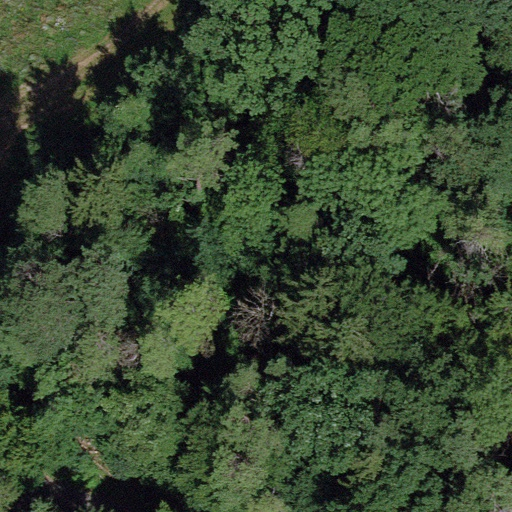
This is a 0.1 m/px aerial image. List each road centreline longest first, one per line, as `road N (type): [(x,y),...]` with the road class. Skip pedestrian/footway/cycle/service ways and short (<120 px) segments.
road 1 (track): [(300,0),(174,136),(49,215),(0,278)]
road 2 (track): [(0,318),(27,381),(143,511)]
